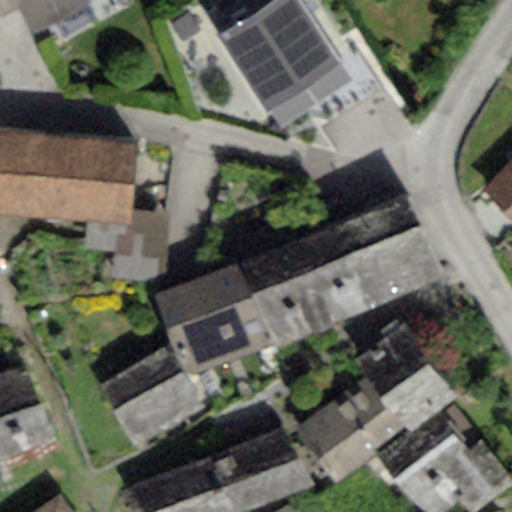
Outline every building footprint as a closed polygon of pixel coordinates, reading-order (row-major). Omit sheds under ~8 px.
[(0,0),(0,1),(2,0),(21,0),(30,16),(49,6),(62,30),(89,16),(80,0),(0,0)] [(257,0),(219,24),(268,102),(339,57),(303,0),(257,0)] [(130,137),(0,126),(0,200),(91,208),(88,243),(118,245),(116,271),(159,275),(164,211),(124,208),(130,137)] [(511,174),(490,198),(511,218),(511,174)] [(327,230),(358,312),(439,281),(407,199),(327,230)] [(327,230),(237,264),(268,346),(358,312),(327,230)] [(237,264),(152,297),(171,344),(184,378),(187,377),(268,346),(237,264)] [(353,364),(364,378),(407,434),(439,409),(454,398),(400,328),(353,364)] [(184,378),(171,344),(100,387),(132,443),(200,404),(187,377),(184,378)] [(24,366),(0,375),(0,443),(6,460),(53,443),(24,366)] [(364,378),(294,429),(335,485),(375,456),(407,434),(364,378)] [(407,434),(375,456),(393,481),(457,434),(439,409),(407,434)] [(284,425),(195,462),(216,511),(249,511),(310,487),(284,425)] [(467,450),(457,434),(393,481),(420,511),(442,511),(456,502),(463,511),(474,511),(511,487),(479,442),(467,450)] [(216,511),(195,462),(116,495),(129,511),(216,511)] [(39,511),(73,511),(63,497),(39,511)]
